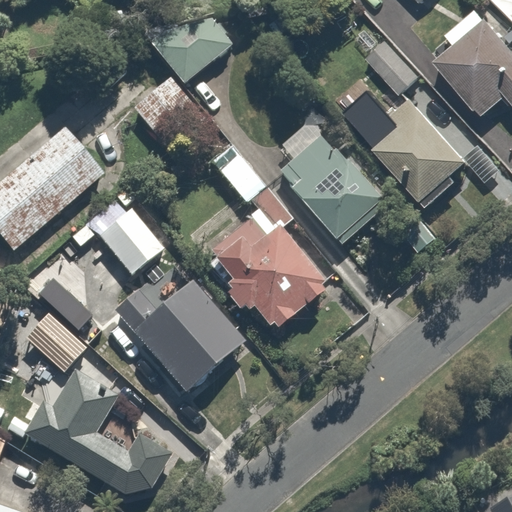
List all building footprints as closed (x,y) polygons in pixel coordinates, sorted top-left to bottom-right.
[(453,48),(435,64),(480,117),(507,94),(511,99),(511,48),(475,6),(442,34),(453,48)] [(187,89),(236,42),(206,10),(157,58),(187,89)] [(363,56),(399,96),(357,135),(422,205),(478,153),(414,83),(423,74),(387,34),(363,56)] [(194,102),(168,74),(128,110),(154,138),(194,102)] [(103,175),(63,126),(0,178),(0,239),(10,252),(103,175)] [(382,197),(319,133),(273,178),(336,242),(382,197)] [(266,187),(235,149),(211,168),(242,206),(250,200),(266,187)] [(266,187),(250,200),(257,208),(206,249),(229,278),(222,284),(243,310),(247,307),(270,336),(328,289),(279,229),(292,219),(266,187)] [(167,248),(132,203),(117,215),(113,210),(91,227),(129,277),(167,248)] [(155,309),(134,286),(109,309),(185,395),(245,342),(189,279),(155,309)] [(68,375),(76,362),(90,341),(45,312),(22,346),(68,375)] [(39,399),(18,431),(136,508),(173,452),(140,430),(124,455),(89,433),(118,389),(76,362),(68,375),(48,405),(39,399)] [(0,511),(17,511),(0,505),(0,460),(6,445),(0,443),(0,511)] [(481,511),(494,504),(489,495),(476,501),(481,511)] [(511,511),(511,499),(489,511),(511,511)]
